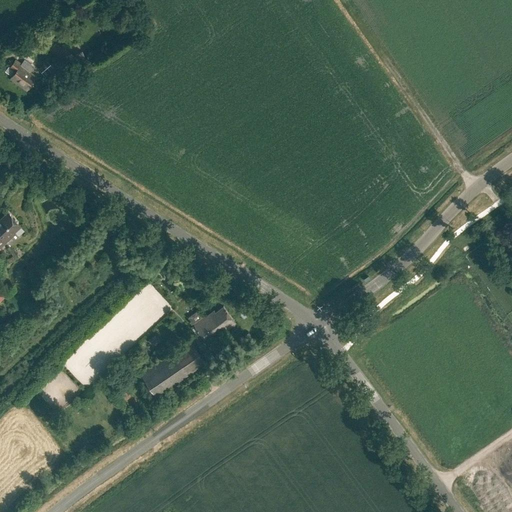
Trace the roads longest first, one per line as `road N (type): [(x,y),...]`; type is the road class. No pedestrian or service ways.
road 1 (tertiary): [(318,327),(0,119)]
road 2 (tertiary): [(55,511),(318,327)]
road 3 (tertiary): [(318,327),(511,160)]
road 4 (tertiary): [(458,511),(318,327)]
